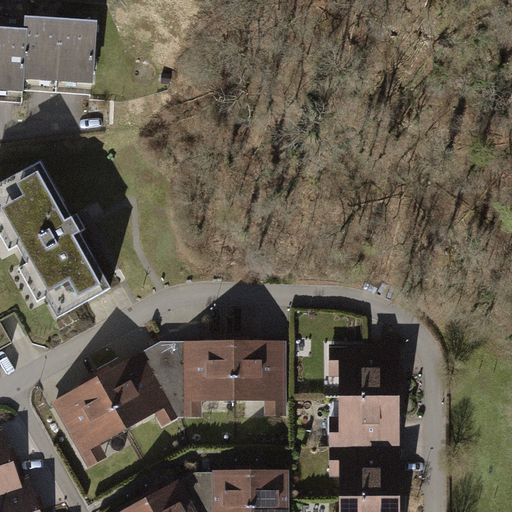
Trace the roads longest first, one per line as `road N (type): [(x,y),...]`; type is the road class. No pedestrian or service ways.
road 1 (residential): [(13,384),(163,299),(240,289),(355,297),(411,326),(438,384),(439,511)]
road 2 (residential): [(13,384),(86,511)]
